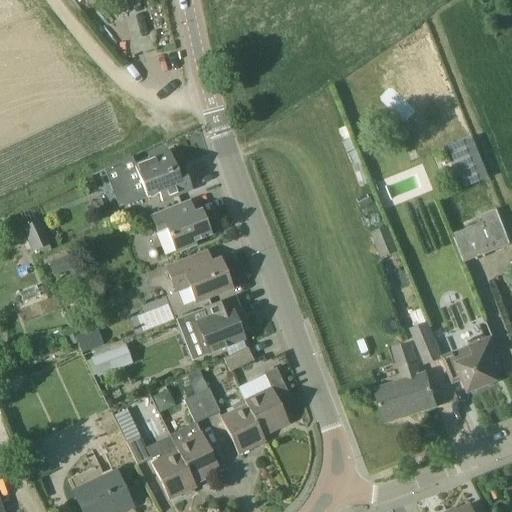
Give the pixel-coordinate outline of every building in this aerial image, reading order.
[(133,158),(117,164),(124,182),(119,184),(127,205),(159,193),(163,202),(193,190),(183,165),(177,168),(171,152),(136,166),(133,158)] [(480,182),(474,167),(459,173),(465,188),(480,182)] [(377,196),(360,203),(370,228),(387,221),(377,196)] [(194,212),(190,201),(152,215),(158,233),(167,229),(177,254),(196,247),(195,243),(211,236),(201,209),(194,212)] [(454,236),(465,263),(511,244),(498,210),(482,216),(485,223),(454,236)] [(34,252),(51,245),(40,221),(23,228),(34,252)] [(383,258),(400,252),(390,227),(373,233),(383,258)] [(53,276),(74,268),(68,254),(47,262),(53,276)] [(232,288),(221,260),(200,268),(194,256),(166,267),(176,292),(190,287),(196,302),(232,288)] [(197,323),(209,352),(210,355),(246,340),(238,321),(245,319),(235,296),(205,309),(209,318),(197,323)] [(166,297),(131,308),(137,328),(172,317),(166,297)] [(422,355),(438,349),(428,323),(411,329),(422,355)] [(91,330),(78,335),(85,353),(98,347),(91,330)] [(453,386),(464,382),(469,394),(499,382),(496,375),(507,370),(494,337),(442,358),(453,386)] [(405,382),(376,391),(386,424),(387,423),(386,421),(409,414),(410,416),(437,407),(427,375),(421,376),(411,345),(395,350),(405,382)] [(113,348),(90,358),(97,376),(120,366),(113,348)] [(248,348),(225,360),(231,373),(255,361),(248,348)] [(242,372),(246,381),(265,374),(261,365),(242,372)] [(245,401),(247,406),(248,406),(263,437),(264,437),(290,424),(277,399),(288,394),(277,370),(266,375),(272,388),(245,401)] [(187,377),(197,395),(209,389),(200,371),(187,377)] [(197,395),(209,419),(221,412),(209,389),(197,395)] [(198,423),(198,424),(209,419),(197,395),(185,402),(196,424),(198,423)] [(248,406),(247,406),(221,418),(239,455),(266,442),(264,437),(263,437),(248,406)] [(115,416),(128,443),(141,436),(128,410),(126,411),(115,416)] [(221,470),(198,424),(198,423),(196,424),(171,436),(178,452),(194,483),(195,483),(221,470)] [(139,466),(151,461),(146,452),(145,449),(146,448),(141,436),(128,443),(139,466)] [(27,456),(36,477),(50,471),(41,450),(27,456)] [(194,483),(178,452),(152,464),(170,501),(197,488),(195,483),(194,483)] [(123,511),(133,507),(116,472),(74,492),(83,511),(123,511)] [(491,491),(494,500),(503,497),(499,488),(491,491)]
